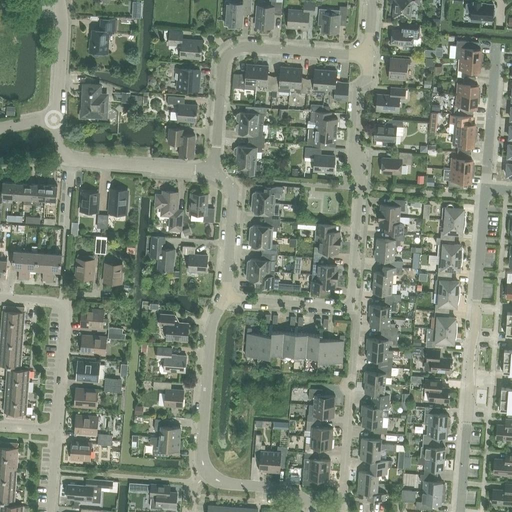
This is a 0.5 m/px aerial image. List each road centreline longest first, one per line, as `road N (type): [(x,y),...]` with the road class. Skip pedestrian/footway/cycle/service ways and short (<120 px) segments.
road 1 (residential): [(463,511),(485,189)]
road 2 (residential): [(357,311),(356,96),(367,57)]
road 3 (residential): [(216,169),(221,75),(234,50),(367,57)]
road 4 (residential): [(343,511),(357,311)]
road 5 (residential): [(58,432),(65,303),(0,302)]
road 6 (unclassified): [(205,470),(211,326),(227,301)]
road 7 (unclassified): [(216,169),(72,159)]
road 8 (residential): [(485,189),(496,48)]
road 9 (residential): [(357,311),(227,301)]
road 10 (unclassified): [(316,511),(301,498),(226,484),(205,470)]
road 11 (unclassified): [(55,121),(60,0)]
